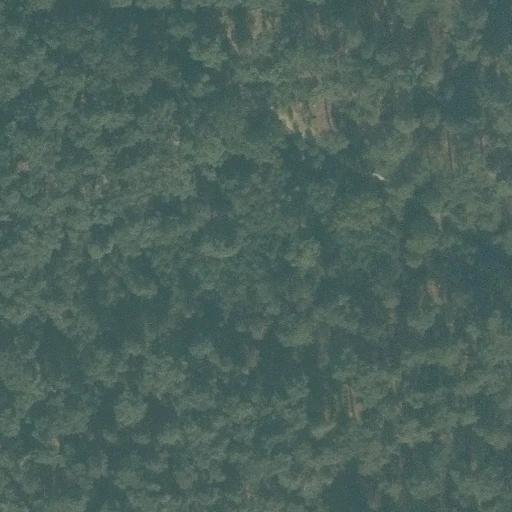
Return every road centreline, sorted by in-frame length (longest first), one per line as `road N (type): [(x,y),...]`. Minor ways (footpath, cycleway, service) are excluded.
road 1 (track): [(259,112),(0,243)]
road 2 (track): [(259,112),(511,252)]
road 3 (track): [(276,511),(511,363)]
road 4 (track): [(82,0),(259,112)]
